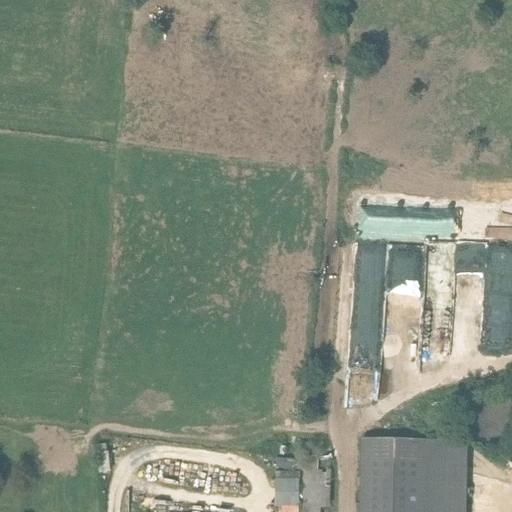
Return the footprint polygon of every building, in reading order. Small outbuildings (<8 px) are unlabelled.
[(423,327),(426,252),(399,251),(397,297),(386,296),(385,326),(423,327)] [(330,411),(331,391),(314,390),(313,411),(330,411)] [(465,403),(461,412),(461,422),(463,431),(469,440),(476,446),(485,449),(495,449),(505,445),(511,439),(511,399),(508,396),(500,391),(490,390),(481,392),(472,396),(465,403)] [(359,461),(358,511),(464,511),(465,463),(466,442),(360,440),(359,461)] [(105,446),(95,447),(98,475),(109,474),(107,453),(106,453),(105,446)] [(320,511),(320,509),(328,509),(330,462),(325,462),(325,460),(303,460),(301,511),(320,511)]
